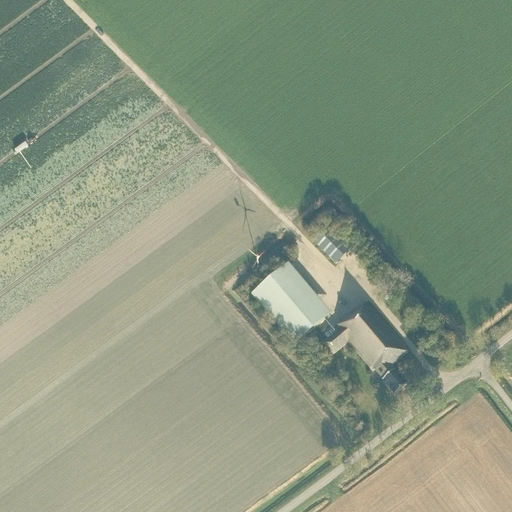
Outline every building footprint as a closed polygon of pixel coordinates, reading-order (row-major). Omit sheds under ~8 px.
[(350,251),(327,228),(313,242),(335,265),(350,251)] [(288,265),(251,297),(295,348),(332,316),(288,265)] [(338,332),(323,344),(333,356),(347,343),(372,372),(374,371),(383,381),(382,382),(394,396),(407,386),(391,367),(396,363),(401,358),(408,352),(367,304),(336,329),(338,332)] [(425,334),(417,340),(421,345),(428,338),(425,334)] [(322,345),(315,351),(328,367),(336,361),(322,345)] [(401,359),(396,364),(402,370),(407,366),(401,359)]
